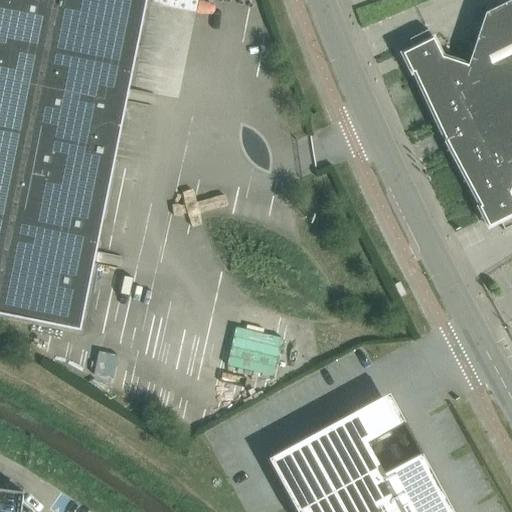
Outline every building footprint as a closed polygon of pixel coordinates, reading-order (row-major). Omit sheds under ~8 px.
[(0,0),(0,315),(79,331),(145,0),(0,0)] [(442,133),(511,98),(511,0),(485,14),(467,66),(441,57),(428,30),(408,40),(413,49),(402,54),(412,74),(413,73),(442,133)] [(511,98),(442,133),(445,140),(443,141),(444,142),(445,141),(480,207),(478,208),(488,227),(499,222),(503,231),(511,226),(511,198),(510,194),(511,186),(511,98)] [(351,414),(268,459),(296,511),(452,511),(420,453),(383,473),(351,414)] [(0,511),(19,511),(23,493),(0,489),(0,511)]
